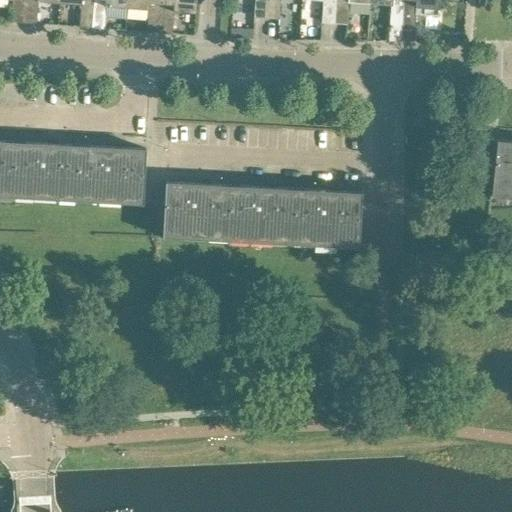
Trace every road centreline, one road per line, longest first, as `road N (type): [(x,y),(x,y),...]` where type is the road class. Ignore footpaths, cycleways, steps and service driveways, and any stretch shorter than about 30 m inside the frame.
road 1 (residential): [(167,153),(381,164),(386,67)]
road 2 (residential): [(140,60),(134,123),(0,114)]
road 3 (residential): [(386,67),(211,62)]
road 4 (residential): [(140,60),(0,52)]
road 5 (residential): [(386,67),(511,63)]
